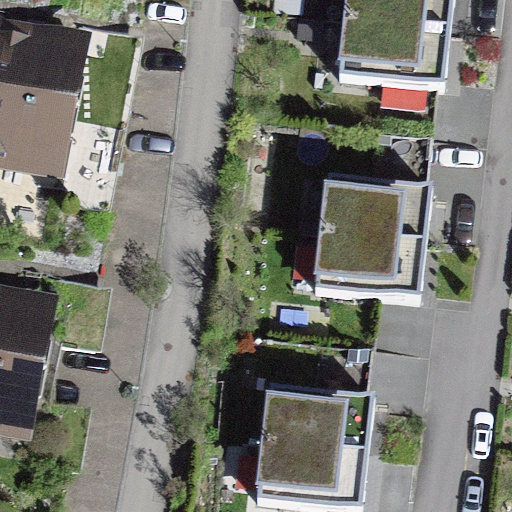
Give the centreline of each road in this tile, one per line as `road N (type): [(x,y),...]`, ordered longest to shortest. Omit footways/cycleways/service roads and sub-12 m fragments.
road 1 (residential): [(211,0),(193,168),(135,511)]
road 2 (residential): [(511,120),(489,313),(439,511)]
